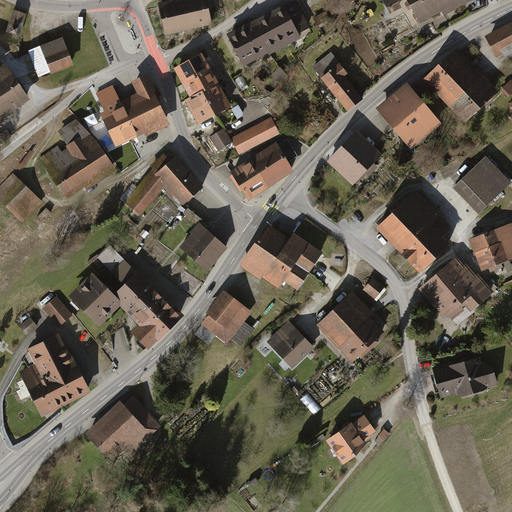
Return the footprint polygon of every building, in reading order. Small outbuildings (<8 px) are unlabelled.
[(212,25),(206,0),(172,0),(157,4),(165,36),(212,25)] [(313,31),(296,0),(294,0),(229,35),(246,66),(313,31)] [(405,0),(421,28),(443,15),(445,19),(471,5),(468,0),(405,0)] [(27,15),(12,11),(5,33),(20,37),(27,15)] [(511,21),(486,36),(497,58),(503,55),(507,62),(511,59),(511,21)] [(74,66),(62,37),(40,46),(52,75),(74,66)] [(499,93),(457,50),(426,80),(468,124),(499,93)] [(231,107),(201,55),(174,70),(191,100),(183,104),(196,126),(231,107)] [(0,120),(32,99),(6,61),(0,64),(0,120)] [(347,75),(339,64),(320,80),(346,113),(362,101),(344,77),(347,75)] [(146,136),(170,125),(147,75),(133,81),(139,93),(121,101),(113,84),(96,92),(105,111),(100,114),(116,147),(145,133),(146,136)] [(511,91),(511,82),(511,81),(502,90),(508,95),(511,91)] [(445,125),(409,84),(378,110),(413,152),(445,125)] [(279,134),(271,117),(230,137),(239,154),(279,134)] [(232,144),(224,131),(210,140),(218,154),(232,144)] [(383,155),(358,131),(327,164),(352,187),(383,155)] [(67,205),(116,175),(91,135),(60,154),(55,147),(38,157),(67,205)] [(293,170),(278,146),(253,160),(269,185),(293,170)] [(123,201),(139,216),(145,210),(164,190),(181,210),(205,190),(176,157),(171,161),(164,153),(150,163),(154,167),(123,201)] [(511,183),(511,181),(487,156),(455,189),(481,215),(511,183)] [(269,185),(253,160),(233,172),(249,198),(269,185)] [(0,202),(22,224),(42,204),(14,176),(0,190),(0,202)] [(451,224),(415,189),(376,227),(422,274),(455,242),(444,231),(451,224)] [(511,259),(511,223),(511,224),(473,238),(484,270),(511,259)] [(227,248),(199,224),(181,246),(209,270),(227,248)] [(299,291),(323,256),(293,235),(289,241),(268,226),(241,264),(281,291),(287,282),(299,291)] [(184,315),(140,270),(137,273),(110,246),(98,259),(124,284),(114,294),(123,302),(120,305),(139,324),(132,331),(150,349),(184,315)] [(464,267),(457,259),(421,291),(446,319),(450,315),(454,320),(467,308),(472,314),(494,294),(467,264),(464,267)] [(94,272),(70,295),(100,326),(120,305),(123,302),(114,294),(94,272)] [(384,287),(374,280),(365,292),(375,299),(384,287)] [(252,313),(225,291),(206,314),(208,316),(202,324),(227,344),(252,313)] [(376,317),(352,293),(317,328),(355,365),(385,335),(372,322),(376,317)] [(57,296),(44,306),(59,326),(73,315),(57,296)] [(33,318),(23,326),(29,333),(38,324),(33,318)] [(245,342),(256,327),(246,321),(235,336),(245,342)] [(314,352),(288,324),(265,345),(291,373),(314,352)] [(67,355),(58,337),(32,350),(40,366),(24,373),(43,412),(87,390),(70,354),(67,355)] [(490,357),(433,371),(440,402),(460,397),(461,403),(488,396),(487,391),(498,389),(490,357)] [(119,405),(85,437),(117,471),(161,429),(133,399),(123,408),(119,405)] [(363,419),(326,446),(342,468),(379,440),(363,419)] [(380,435),(385,440),(391,433),(386,428),(380,435)]
